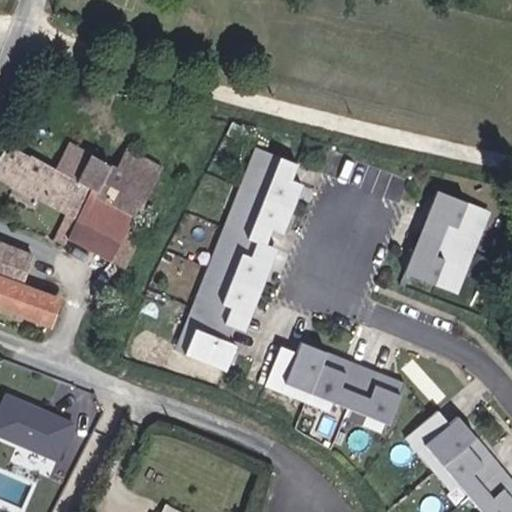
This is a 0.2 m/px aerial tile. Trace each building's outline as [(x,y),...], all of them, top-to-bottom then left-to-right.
[(96,196),(126,211),(150,158),(115,141),(107,158),(63,137),(50,164),(99,188),(96,196)] [(295,157),(256,143),(250,159),(257,162),(237,213),(230,210),(217,243),(224,246),(205,297),(198,294),(185,327),(195,331),(185,356),(226,372),(236,346),(224,342),(237,309),(248,314),(268,262),(256,258),(263,242),(269,225),(281,230),(300,178),(289,174),(295,157)] [(99,188),(50,164),(17,147),(3,178),(75,212),(85,191),(96,196),(99,188)] [(257,162),(250,159),(230,210),(237,213),(257,162)] [(481,203),(436,188),(427,214),(439,218),(428,252),(416,248),(408,274),(453,288),(462,262),(469,265),(480,231),(472,229),(481,203)] [(85,218),(96,196),(85,191),(75,212),(85,218)] [(73,245),(102,260),(126,211),(96,196),(85,218),(73,245)] [(480,231),(488,205),(481,203),(472,229),(480,231)] [(141,218),(126,211),(102,260),(117,267),(141,218)] [(62,240),(73,245),(85,218),(75,212),(62,240)] [(428,252),(439,218),(427,214),(416,248),(428,252)] [(0,273),(30,285),(39,255),(0,241),(0,273)] [(224,246),(217,243),(198,294),(205,297),(224,246)] [(460,291),(469,265),(462,262),(453,288),(460,291)] [(0,305),(58,324),(67,297),(30,285),(0,273),(0,305)] [(185,356),(195,331),(185,327),(175,353),(185,356)] [(295,354),(279,349),(266,389),(282,395),(285,385),(333,401),(370,413),(388,419),(392,420),(406,378),(299,343),(295,354)] [(333,401),(285,385),(282,395),(340,408),(333,401)] [(9,432),(36,441),(47,410),(20,401),(9,432)] [(459,418),(448,405),(415,432),(426,446),(434,439),(466,478),(492,508),(495,511),(511,511),(511,462),(468,411),(459,418)] [(385,428),(388,419),(370,413),(367,422),(385,428)] [(466,478),(434,439),(426,446),(459,484),(466,478)] [(184,511),(156,497),(148,511),(184,511)]
